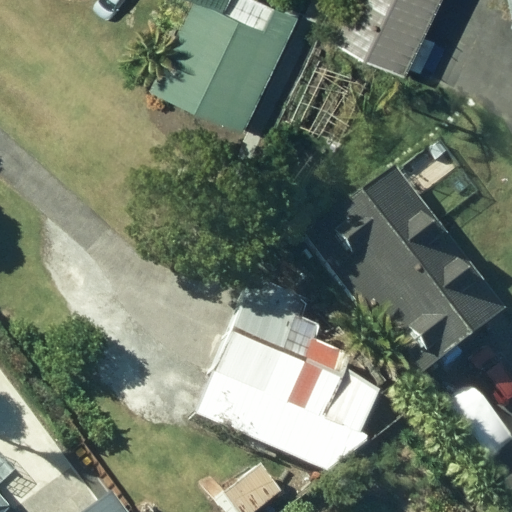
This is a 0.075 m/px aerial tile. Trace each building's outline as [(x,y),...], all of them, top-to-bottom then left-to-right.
[(295,30),(231,0),(192,0),(157,73),(252,119),(295,30)] [(345,0),(334,24),(408,61),(438,0),(345,0)] [(294,235),(404,379),(496,308),(385,166),(294,235)] [(185,414),(322,472),(359,443),(362,436),(354,433),(378,379),(286,340),(304,296),(247,271),(185,414)] [(213,493),(227,511),(248,511),(275,491),(252,462),(213,493)] [(113,511),(97,491),(70,511),(113,511)]
